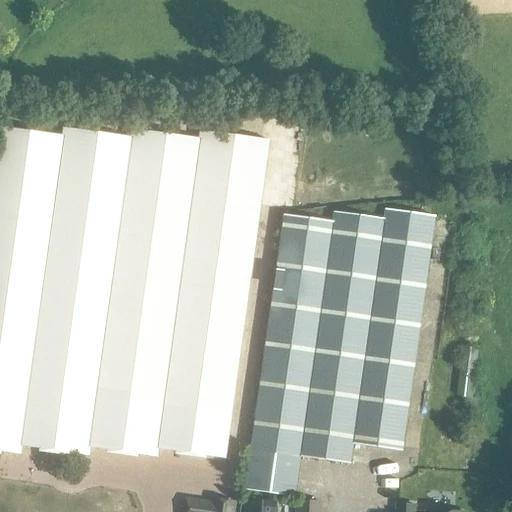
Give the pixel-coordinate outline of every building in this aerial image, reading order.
[(122,212),(131,139),(63,129),(62,135),(0,125),(0,451),(18,454),(20,442),(84,452),(118,211),(122,212)] [(131,139),(122,212),(118,211),(84,452),(86,452),(88,442),(154,452),(155,443),(221,453),(268,144),(201,134),(199,145),(132,135),(131,139)] [(283,216),(249,452),(301,457),(351,464),(354,444),(403,451),(436,217),(387,210),(386,219),(336,212),(334,222),(283,216)] [(471,398),(472,397),(477,348),(461,346),(455,396),(460,397),(471,398)] [(471,398),(460,397),(459,409),(476,410),(477,398),(472,397),(471,398)] [(249,452),(244,490),(295,497),(301,457),(249,452)] [(233,511),(235,504),(215,501),(215,504),(187,499),(185,511),(233,511)] [(321,511),(321,501),(295,501),(294,511),(321,511)] [(272,511),(273,503),(246,502),(245,511),(272,511)]
